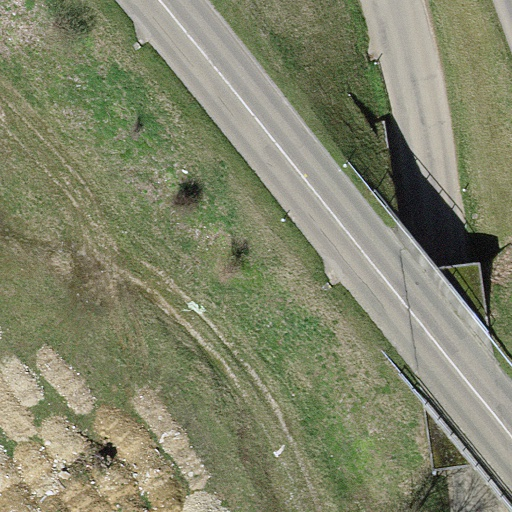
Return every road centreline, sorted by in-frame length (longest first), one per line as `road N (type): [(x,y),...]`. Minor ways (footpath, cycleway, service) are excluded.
road 1 (secondary): [(511,438),(160,0)]
road 2 (secondary): [(475,511),(406,65),(387,0)]
road 3 (track): [(0,106),(271,408),(303,511)]
